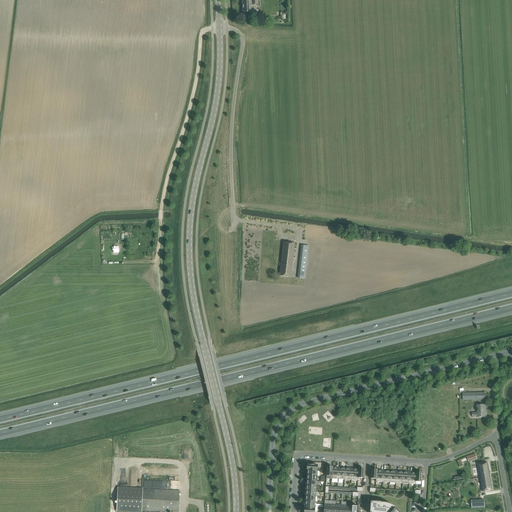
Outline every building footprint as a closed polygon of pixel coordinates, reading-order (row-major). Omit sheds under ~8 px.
[(243,13),(248,12),(251,12),(251,4),(258,4),(258,0),(251,0),(252,1),(251,1),(242,1),(242,6),(243,6),(243,8),(242,8),(243,13)] [(295,244),(284,242),(280,276),(291,277),(295,244)] [(305,279),(308,251),(308,246),(301,245),(301,250),(298,278),(305,279)] [(478,417),(486,417),(486,413),(485,413),(485,405),(477,405),(478,413),(473,413),(473,417),(478,417)] [(478,464),(482,492),(493,490),(488,463),(478,464)] [(437,479),(437,481),(444,482),(445,469),(438,469),(438,473),(435,473),(435,479),(437,479)] [(475,489),(475,486),(474,481),(457,484),(458,489),(458,491),(475,489)] [(142,489),(118,488),(117,510),(141,511),(141,510),(159,511),(168,511),(169,511),(178,511),(179,491),(142,489)] [(484,500),(472,500),(472,508),(485,508),(484,500)] [(397,511),(396,510),(395,509),(392,508),(390,506),(387,505),(385,505),(384,505),(381,504),(379,505),(379,504),(375,504),(375,502),(377,502),(370,501),(369,511),(397,511)]
